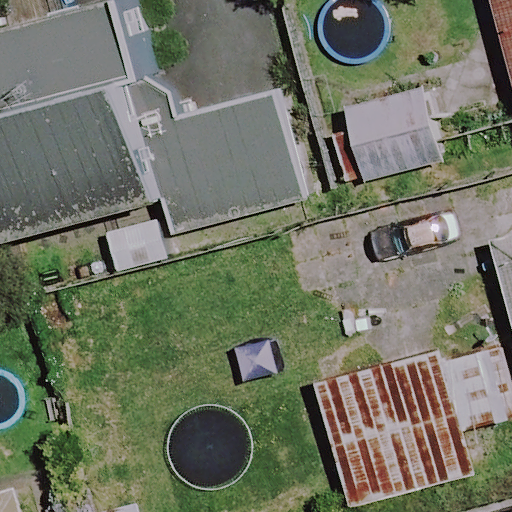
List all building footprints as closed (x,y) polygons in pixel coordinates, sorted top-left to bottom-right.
[(173,253),(320,214),(288,93),(173,123),(140,0),(112,0),(0,29),(0,189),(15,246),(161,207),(173,253)] [(511,0),(496,0),(511,54),(511,0)] [(437,91),(352,110),(369,187),(454,168),(437,91)] [(347,511),(368,511),(484,486),(474,444),(511,435),(511,400),(500,348),(319,390),(347,511)] [(0,511),(31,511),(26,490),(0,496),(0,511)]
